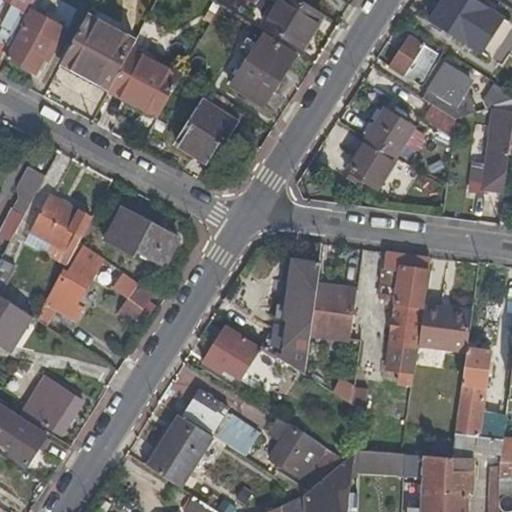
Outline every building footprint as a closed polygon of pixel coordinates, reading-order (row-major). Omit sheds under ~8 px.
[(5,0),(12,3),(0,25),(0,57),(30,0),(5,0)] [(181,0),(204,12),(210,0),(181,0)] [(320,12),(301,0),(275,0),(262,20),(299,44),(320,12)] [(501,18),(473,0),(441,0),(429,19),(480,51),(501,18)] [(84,14),(60,61),(108,86),(128,49),(133,39),(84,14)] [(501,18),(480,51),(489,57),(510,24),(501,18)] [(51,38),(23,24),(5,56),(33,71),(51,38)] [(229,82),(260,102),(294,49),(262,29),(258,36),(249,30),(240,44),(250,50),(229,82)] [(437,52),(409,34),(389,66),(402,74),(408,65),(414,69),(419,60),(428,65),(437,52)] [(128,49),(108,86),(155,112),(176,74),(128,49)] [(440,58),(418,94),(430,101),(451,116),(481,106),(465,87),(466,75),(440,58)] [(493,102),(511,96),(511,95),(489,81),(481,94),(493,102)] [(233,116),(200,96),(173,140),(206,160),(233,116)] [(451,116),(430,101),(422,114),(449,131),(451,116)] [(507,142),(511,110),(493,107),(487,158),(474,156),(469,189),(484,190),(485,184),(501,186),(507,142)] [(382,108),(364,137),(390,154),(408,125),(382,108)] [(390,154),(364,137),(343,169),(372,187),(392,155),(390,154)] [(3,208),(18,216),(40,175),(24,166),(3,208)] [(27,228),(70,251),(76,240),(89,213),(70,203),(67,210),(55,204),(59,197),(47,191),(27,228)] [(70,203),(59,197),(55,204),(67,210),(70,203)] [(175,237),(120,206),(101,240),(130,256),(135,247),(161,261),(175,237)] [(98,255),(80,243),(47,302),(66,312),(98,255)] [(428,252),(384,246),(380,277),(397,279),(394,297),(385,364),(399,365),(397,378),(407,379),(414,339),(420,299),(428,252)] [(276,354),(300,370),(315,260),(288,256),(282,302),(272,300),(270,315),(281,316),(276,354)] [(21,279),(0,267),(0,294),(9,300),(21,279)] [(128,298),(120,312),(143,326),(161,296),(122,273),(113,289),(128,298)] [(315,276),(308,327),(347,332),(353,282),(315,276)] [(397,279),(380,277),(377,295),(394,297),(397,279)] [(9,300),(0,294),(0,338),(8,343),(27,312),(9,300)] [(420,299),(414,339),(464,346),(465,336),(470,307),(420,299)] [(260,344),(243,333),(242,335),(224,324),(201,360),(218,371),(222,366),(239,376),(260,344)] [(464,346),(451,429),(474,432),(478,408),(488,340),(465,336),(464,346)] [(80,397),(42,374),(22,406),(43,419),(41,422),(58,432),(80,397)] [(334,392),(349,402),(351,386),(339,380),(334,392)] [(349,402),(361,410),(365,385),(351,383),(351,386),(349,402)] [(209,428),(208,430),(213,433),(241,451),(254,431),(221,410),(226,403),(199,386),(183,411),(209,428)] [(501,411),(478,408),(474,432),(498,435),(501,411)] [(208,430),(179,411),(146,463),(181,485),(213,433),(208,430)] [(47,429),(25,415),(7,445),(28,459),(47,429)] [(310,483),(342,455),(326,444),(290,422),(268,456),(310,483)] [(451,429),(447,452),(471,454),(472,446),(496,448),(498,435),(474,432),(451,429)] [(326,444),(342,455),(350,448),(331,436),(326,444)] [(300,489),(298,511),(337,511),(340,511),(352,511),(354,444),(350,448),(342,455),(310,483),(307,485),(301,489),(300,489)] [(447,452),(402,448),(402,467),(419,468),(419,489),(422,489),(423,501),(408,501),(407,511),(462,511),(463,490),(467,491),(471,454),(447,452)] [(507,457),(495,456),(494,461),(494,488),(506,488),(507,457)] [(493,511),(494,488),(494,461),(487,461),(485,511),(493,511)] [(298,511),(300,489),(257,507),(257,511),(298,511)] [(223,511),(220,510),(197,495),(190,507),(198,511),(223,511)] [(225,502),(220,510),(223,511),(243,511),(248,510),(246,506),(237,509),(225,502)]
